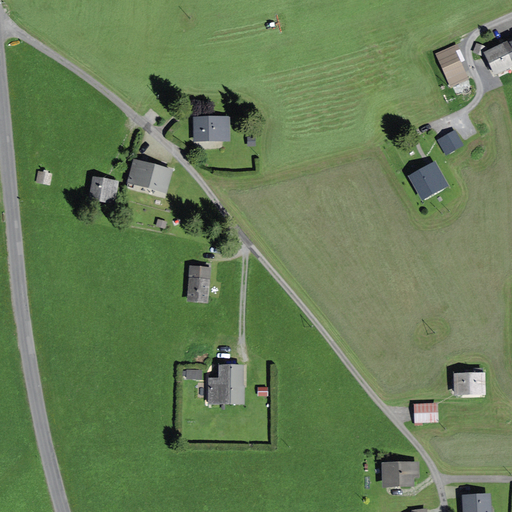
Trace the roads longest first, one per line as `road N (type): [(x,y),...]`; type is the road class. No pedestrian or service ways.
road 1 (residential): [(0,21),(94,83),(193,174),(423,453),(444,511)]
road 2 (tertiary): [(0,80),(32,385),(62,511)]
